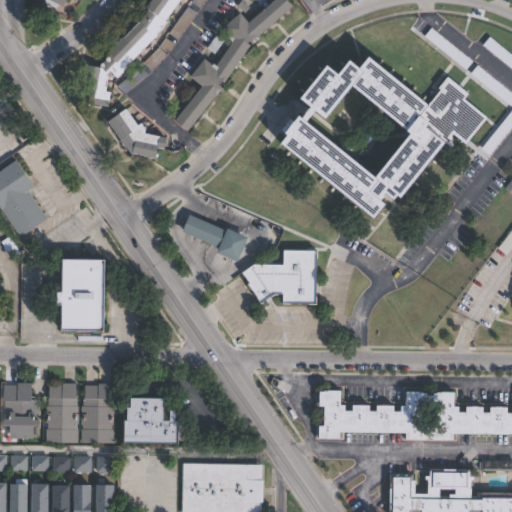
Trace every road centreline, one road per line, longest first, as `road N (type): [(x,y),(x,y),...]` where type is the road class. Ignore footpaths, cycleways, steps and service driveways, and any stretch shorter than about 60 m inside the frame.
road 1 (residential): [(511,358),(0,348)]
road 2 (residential): [(131,221),(229,141),(311,37),(361,5),(511,9)]
road 3 (tertiary): [(324,511),(131,221)]
road 4 (tertiary): [(131,221),(0,30)]
road 5 (residential): [(186,139),(158,116),(147,89),(213,0)]
